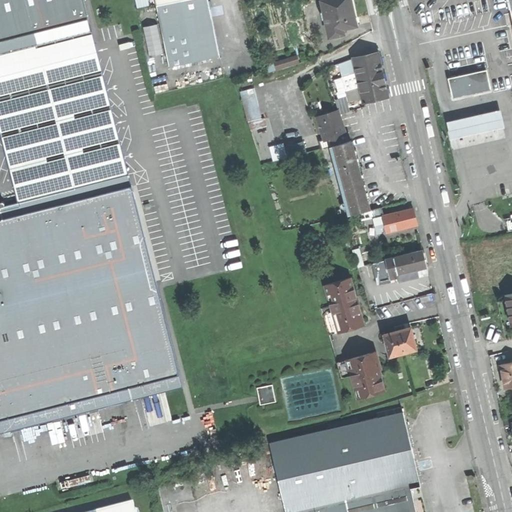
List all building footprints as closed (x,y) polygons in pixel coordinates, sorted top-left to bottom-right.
[(83,0),(0,0),(0,40),(33,32),(88,18),(83,0)] [(155,0),(170,67),(220,56),(208,0),(155,0)] [(351,0),(330,0),(322,2),(330,37),(344,34),(343,29),(357,26),(353,9),(351,0)] [(495,0),(511,77),(511,23),(507,0),(495,0)] [(0,53),(91,31),(88,18),(33,32),(35,40),(0,48),(0,53)] [(0,98),(102,72),(91,31),(0,53),(0,98)] [(0,48),(35,40),(33,32),(0,40),(0,48)] [(360,87),(364,103),(389,97),(384,74),(379,53),(353,59),(356,72),(360,87)] [(339,62),(342,76),(356,72),(353,59),(339,62)] [(449,78),(453,98),(491,89),(487,69),(449,78)] [(0,98),(0,131),(18,202),(79,186),(103,180),(128,174),(102,72),(0,98)] [(346,90),(360,87),(356,72),(342,76),(346,90)] [(241,92),(247,117),(260,114),(254,89),(241,92)] [(447,122),(451,140),(460,137),(505,127),(501,110),(456,120),(447,122)] [(316,118),(322,140),(336,136),(331,117),(340,115),(339,112),(316,118)] [(347,142),(340,115),(331,117),(336,136),(338,144),(347,142)] [(351,141),(347,142),(338,144),(333,145),(352,214),(357,213),(367,210),(370,210),(360,174),(357,165),(351,141)] [(128,174),(103,180),(106,192),(131,186),(128,174)] [(0,419),(20,415),(33,412),(148,382),(161,379),(163,385),(164,391),(183,386),(132,185),(131,186),(106,192),(103,180),(79,186),(82,198),(4,218),(2,214),(0,212),(0,419)] [(0,212),(2,214),(4,218),(82,198),(79,186),(18,202),(0,205),(0,212)] [(381,206),(370,210),(367,210),(370,219),(373,219),(383,216),(381,206)] [(413,208),(383,216),(386,226),(388,232),(417,224),(415,216),(413,208)] [(370,219),(367,210),(357,213),(359,222),(370,219)] [(386,226),(383,216),(373,219),(377,234),(382,233),(380,227),(386,226)] [(397,274),(427,267),(423,251),(394,258),(397,274)] [(398,277),(397,274),(394,258),(385,260),(390,279),(398,277)] [(426,267),(414,270),(416,276),(427,273),(426,267)] [(328,335),(364,324),(350,277),(324,284),(331,306),(321,309),(328,335)] [(394,326),(396,331),(406,329),(404,323),(394,326)] [(384,334),(390,356),(417,349),(413,336),(411,327),(406,329),(396,331),(384,334)] [(376,350),(347,359),(351,374),(358,397),(385,389),(379,368),(381,367),(376,350)] [(341,377),(351,374),(347,359),(337,362),(341,377)] [(502,377),(504,388),(511,386),(511,361),(500,364),(502,377)] [(288,420),(341,410),(333,367),(280,377),(288,420)] [(150,388),(163,385),(161,379),(148,382),(150,388)] [(0,432),(164,391),(163,385),(150,388),(148,382),(33,412),(35,418),(22,421),(20,415),(0,419),(0,432)] [(261,404),(276,401),(273,384),(257,387),(261,404)] [(139,400),(146,420),(152,418),(145,398),(139,400)] [(403,411),(271,442),(286,511),(416,511),(411,487),(420,485),(412,449),(403,411)] [(35,418),(33,412),(20,415),(22,421),(35,418)] [(60,482),(62,488),(91,480),(90,474),(60,482)]
